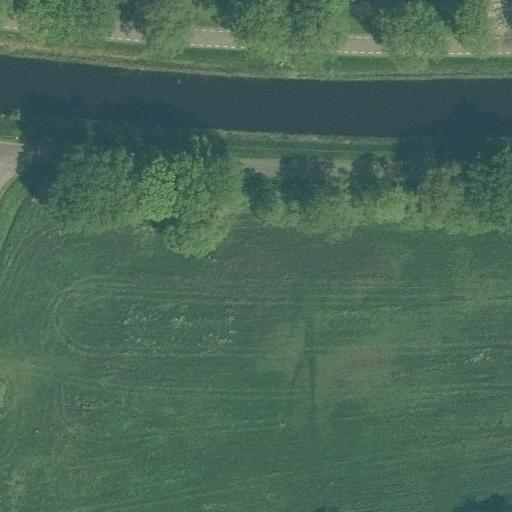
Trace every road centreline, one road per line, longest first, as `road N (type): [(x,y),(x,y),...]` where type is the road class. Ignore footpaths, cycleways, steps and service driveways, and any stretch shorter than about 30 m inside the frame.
road 1 (tertiary): [(511,44),(189,36),(0,17)]
road 2 (unclassified): [(511,171),(0,152)]
